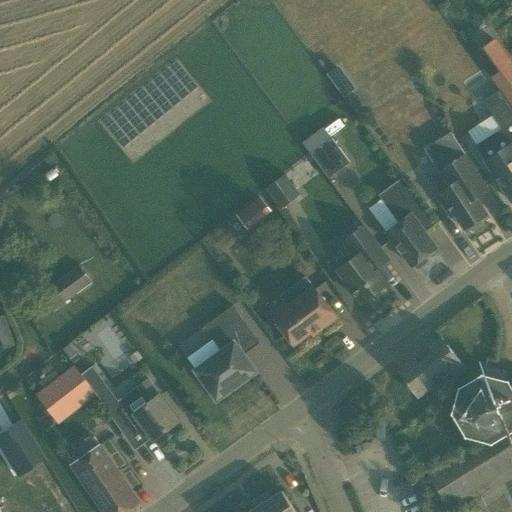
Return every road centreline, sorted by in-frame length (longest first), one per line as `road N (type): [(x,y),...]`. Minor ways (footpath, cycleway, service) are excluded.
road 1 (tertiary): [(297,411),(511,250)]
road 2 (tertiary): [(158,511),(297,411)]
road 3 (track): [(0,374),(25,351),(0,267)]
